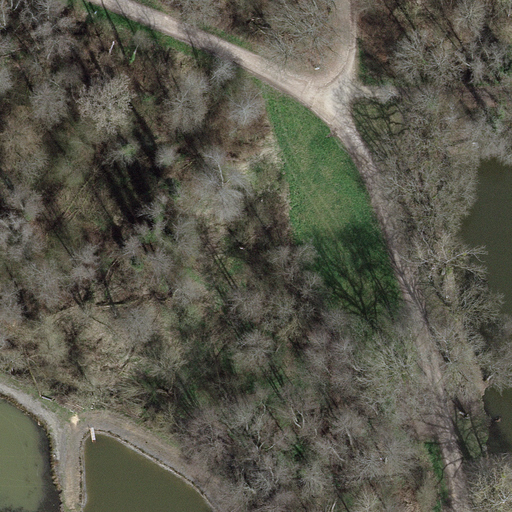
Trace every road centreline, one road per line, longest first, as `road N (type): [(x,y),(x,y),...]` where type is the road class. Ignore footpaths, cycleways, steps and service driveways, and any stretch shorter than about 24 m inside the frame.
road 1 (track): [(468,511),(400,264),(335,96)]
road 2 (unclassified): [(112,0),(335,96)]
road 3 (track): [(335,96),(511,97)]
